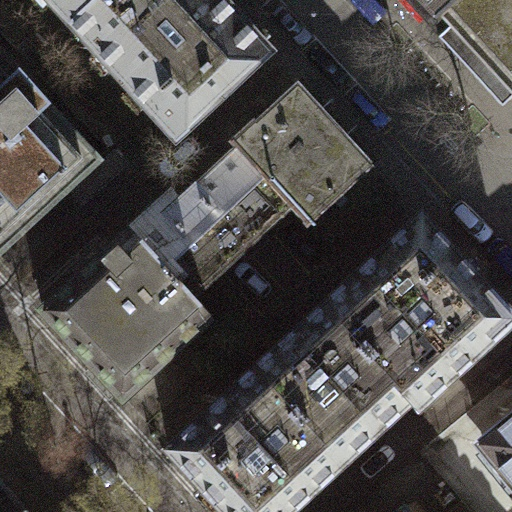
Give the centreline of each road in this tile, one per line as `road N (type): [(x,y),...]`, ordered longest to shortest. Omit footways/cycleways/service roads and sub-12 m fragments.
road 1 (residential): [(511,215),(310,0)]
road 2 (residential): [(159,511),(0,338)]
